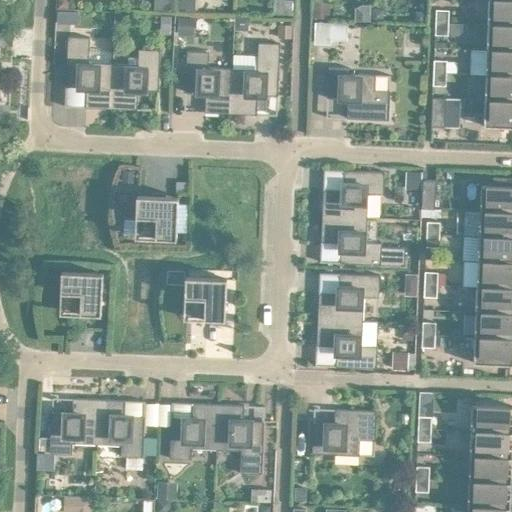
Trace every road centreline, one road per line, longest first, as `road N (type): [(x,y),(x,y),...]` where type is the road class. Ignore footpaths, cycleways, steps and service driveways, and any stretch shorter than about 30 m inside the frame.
road 1 (residential): [(19,511),(27,359),(276,370),(286,151)]
road 2 (residential): [(286,151),(35,141)]
road 3 (residential): [(511,161),(286,151)]
road 4 (residential): [(41,0),(35,141)]
